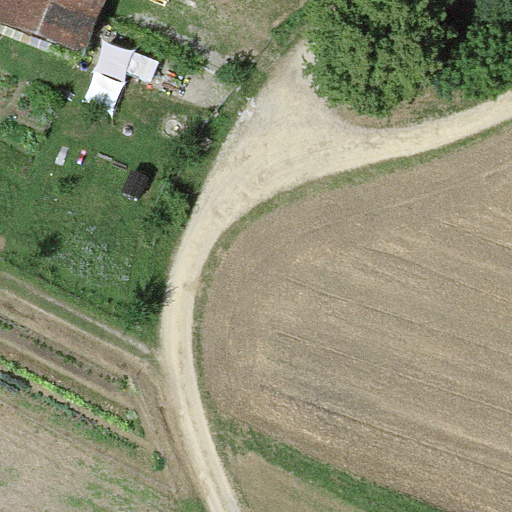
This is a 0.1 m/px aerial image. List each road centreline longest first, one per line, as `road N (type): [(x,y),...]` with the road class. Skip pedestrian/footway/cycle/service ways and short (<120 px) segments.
road 1 (track): [(229,511),(182,387),(180,298),(189,259),(284,71),(370,0)]
road 2 (track): [(257,135),(320,153),(419,139),(511,99)]
